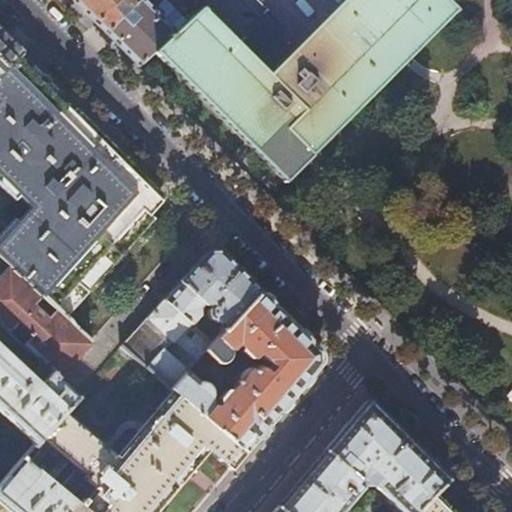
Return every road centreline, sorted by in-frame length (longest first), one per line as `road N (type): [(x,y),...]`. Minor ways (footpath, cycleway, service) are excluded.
road 1 (residential): [(21,0),(366,350)]
road 2 (residential): [(230,511),(366,350)]
road 3 (residential): [(366,350),(511,495)]
